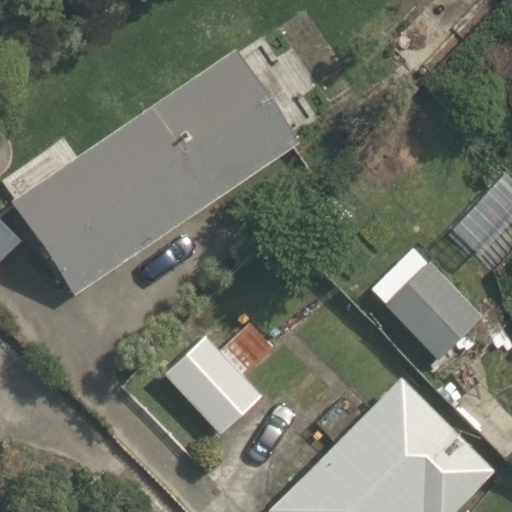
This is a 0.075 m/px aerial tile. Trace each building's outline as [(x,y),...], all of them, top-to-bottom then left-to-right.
[(414,73),(450,37),(425,11),(388,47),(414,73)] [(511,68),(508,65),(480,94),(511,125),(511,68)] [(65,221),(126,311),(349,159),(288,69),(65,221)] [(377,133),(394,151),(426,123),(410,105),(377,133)] [(347,218),(324,197),(298,226),(321,248),(347,218)] [(0,284),(33,253),(0,219),(0,284)] [(382,307),(434,360),(479,316),(427,263),(382,307)] [(159,371),(219,434),(255,400),(237,381),(270,350),(240,318),(210,347),(199,334),(159,371)] [(264,509),(267,511),(418,511),(451,511),(490,474),(396,379),(264,509)]
